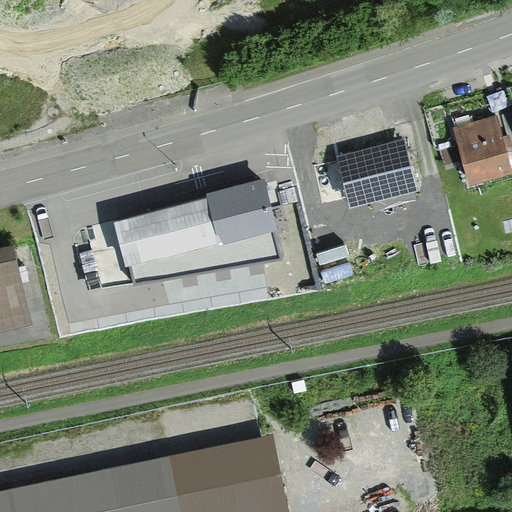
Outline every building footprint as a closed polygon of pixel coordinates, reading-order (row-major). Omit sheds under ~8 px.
[(503,137),(508,153),(511,152),(511,110),(502,114),(508,135),(503,137)] [(454,127),(470,187),(511,175),(511,168),(508,153),(503,137),(498,115),(454,127)] [(340,158),(353,208),(417,191),(403,141),(340,158)] [(208,193),(209,198),(221,245),(277,231),(264,179),(208,193)] [(221,245),(209,198),(114,224),(128,268),(132,268),(136,285),(283,259),(277,231),(221,245)] [(12,246),(0,249),(0,332),(31,325),(12,246)] [(71,274),(75,288),(89,284),(85,271),(71,274)] [(290,511),(274,435),(0,491),(0,511),(290,511)]
